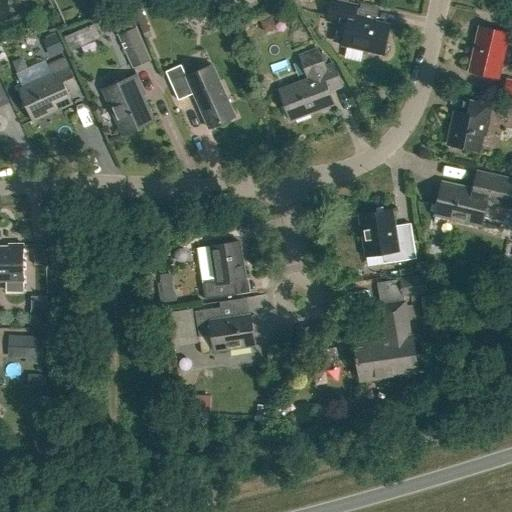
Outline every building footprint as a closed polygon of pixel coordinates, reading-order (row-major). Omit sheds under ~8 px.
[(354,18),(357,6),(330,0),(326,21),(336,24),(332,42),(342,44),(342,46),(383,55),(389,26),(354,18)] [(134,6),(146,32),(154,28),(142,3),(134,6)] [(133,67),(150,60),(136,28),(119,36),(133,67)] [(468,72),(498,79),(508,35),(478,28),(468,72)] [(57,34),(43,40),(50,56),(64,50),(57,34)] [(308,79),(279,91),(291,121),(333,104),(328,90),(340,86),(332,64),(324,67),(317,49),(299,56),(308,79)] [(52,74),(18,89),(32,121),(73,103),(68,93),(79,89),(65,58),(48,65),(52,74)] [(193,94),(209,129),(235,117),(212,65),(186,77),(181,65),(166,72),(178,101),(193,94)] [(137,75),(102,90),(123,136),(155,122),(144,96),(146,95),(137,75)] [(470,102),(467,115),(455,113),(447,146),(480,153),(484,137),(486,137),(493,107),(470,102)] [(511,180),(478,173),(473,191),(443,184),(435,216),(454,220),(454,221),(482,228),(488,201),(509,206),(511,191),(511,180)] [(366,257),(382,254),(384,264),(416,259),(411,224),(395,226),(392,210),(359,216),(366,257)] [(239,242),(196,249),(204,300),(236,295),(233,281),(245,280),(239,242)] [(0,282),(6,283),(6,294),(23,293),(23,282),(23,245),(9,245),(9,247),(0,247),(0,282)] [(399,279),(402,298),(426,294),(423,276),(399,279)] [(175,287),(162,289),(164,303),(176,302),(175,287)] [(356,361),(357,361),(360,381),(418,372),(412,337),(411,337),(405,302),(380,306),(385,340),(355,345),(356,355),(355,356),(356,361)] [(210,335),(213,351),(255,344),(250,314),(230,318),(228,305),(194,310),(198,337),(210,335)] [(12,334),(9,357),(29,359),(32,336),(12,334)] [(189,411),(211,412),(211,394),(190,394),(189,411)]
